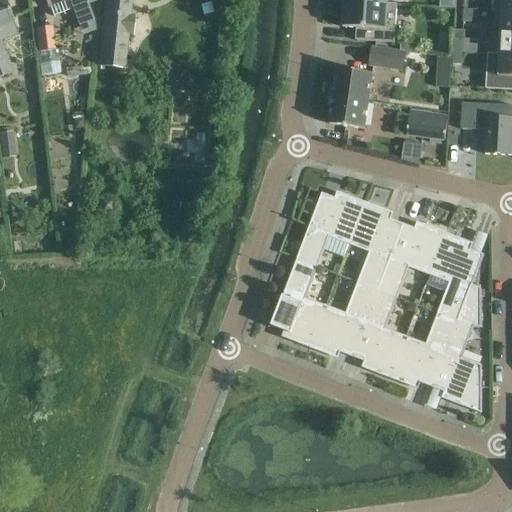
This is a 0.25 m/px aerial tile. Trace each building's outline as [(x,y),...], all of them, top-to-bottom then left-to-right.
[(2,0),(0,1),(0,78),(11,74),(7,65),(0,45),(0,42),(16,36),(11,21),(10,19),(2,0)] [(44,0),(46,5),(47,6),(48,6),(52,18),(72,10),(73,13),(77,25),(81,37),(95,33),(94,21),(88,6),(96,3),(94,0),(44,0)] [(104,0),(97,68),(124,71),(128,36),(132,36),(134,17),(130,17),(131,0),(104,0)] [(455,0),(441,0),(441,8),(455,9),(455,0)] [(511,0),(492,0),(492,12),(502,13),(502,12),(511,12),(511,0)] [(346,1),(344,27),(356,28),(356,41),(396,43),(396,29),(387,29),(389,3),(346,1)] [(464,10),(463,22),(471,22),(472,10),(464,10)] [(502,13),(501,33),(511,34),(511,12),(502,12),(502,13)] [(35,28),(40,77),(60,75),(58,51),(53,51),(51,26),(35,28)] [(511,34),(501,33),(499,55),(511,55),(511,34)] [(454,40),(453,65),(461,65),(462,41),(454,40)] [(400,43),(400,51),(417,53),(418,44),(400,43)] [(489,75),(488,90),(511,91),(511,55),(499,55),(498,75),(489,75)] [(447,87),(451,60),(438,58),(434,85),(447,87)] [(82,67),(66,70),(67,79),(91,75),(90,69),(82,70),(82,67)] [(331,86),(330,96),(368,102),(373,74),(337,69),(335,87),(331,86)] [(329,125),(364,130),(368,102),(330,96),(328,107),(332,108),(329,125)] [(511,106),(462,104),(461,130),(486,131),(485,155),(511,156),(511,106)] [(408,137),(431,140),(443,141),(444,142),(447,116),(411,112),(410,116),(408,137)] [(83,120),(73,121),(74,130),(84,129),(83,120)] [(11,156),(12,133),(1,132),(0,156),(11,156)] [(177,145),(176,154),(192,156),(193,146),(190,146),(190,143),(180,142),(180,145),(177,145)] [(404,144),(402,161),(420,166),(421,159),(423,146),(404,144)] [(322,194),(297,260),(318,268),(330,237),(350,244),(366,203),(346,195),(343,202),(335,198),(322,194)] [(366,203),(350,244),(370,253),(358,283),(379,291),(403,226),(404,226),(404,225),(383,217),(385,211),(366,203)] [(403,226),(379,291),(398,298),(410,268),(430,276),(446,234),(417,223),(415,229),(404,225),(404,226),(403,226)] [(446,234),(430,276),(450,283),(438,314),(458,321),(472,285),(484,255),(471,250),(473,245),(446,234)] [(282,338),(306,347),(322,305),(306,299),(318,268),(297,260),(272,326),(285,331),(282,338)] [(336,265),(333,274),(338,276),(341,267),(336,265)] [(322,305),(306,347),(330,356),(333,350),(353,357),(379,291),(358,283),(346,314),(322,305)] [(458,321),(433,388),(453,396),(450,402),(482,414),(481,365),(452,354),(458,338),(467,342),(473,328),(481,328),(481,289),(472,285),(458,321)] [(379,291),(353,357),(373,365),(370,371),(390,379),(406,337),(386,329),(398,298),(379,291)] [(410,304),(407,311),(414,314),(417,307),(410,304)] [(406,337),(390,379),(410,386),(413,380),(433,388),(458,321),(438,314),(426,345),(406,337)]
